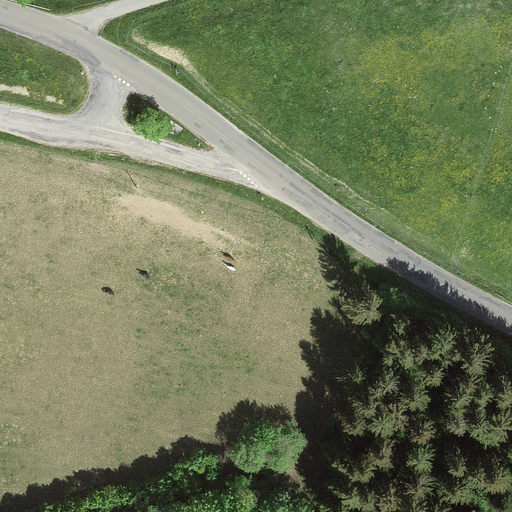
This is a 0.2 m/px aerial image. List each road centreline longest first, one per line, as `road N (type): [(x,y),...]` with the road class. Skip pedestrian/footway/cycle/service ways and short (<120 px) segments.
road 1 (tertiary): [(511,325),(385,254),(271,174)]
road 2 (tertiary): [(271,174),(116,63)]
road 3 (unclassified): [(93,135),(271,174)]
